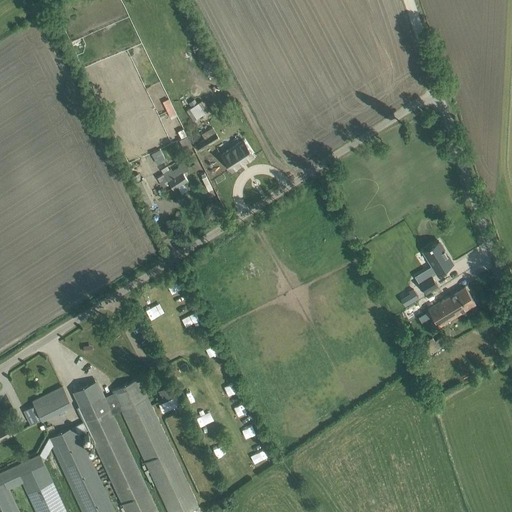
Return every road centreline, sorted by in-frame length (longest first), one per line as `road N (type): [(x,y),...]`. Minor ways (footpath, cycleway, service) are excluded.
road 1 (unclassified): [(0,369),(438,93)]
road 2 (unclassified): [(511,317),(438,93)]
